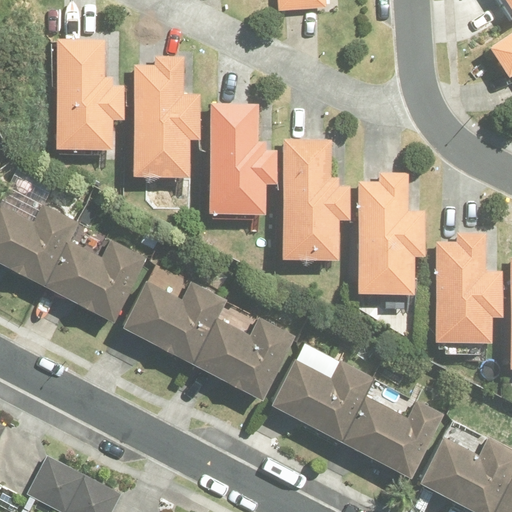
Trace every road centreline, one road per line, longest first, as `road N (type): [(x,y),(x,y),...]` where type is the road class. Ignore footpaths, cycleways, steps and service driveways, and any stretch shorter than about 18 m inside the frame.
road 1 (residential): [(300,511),(0,355)]
road 2 (residential): [(425,101),(369,100),(156,0)]
